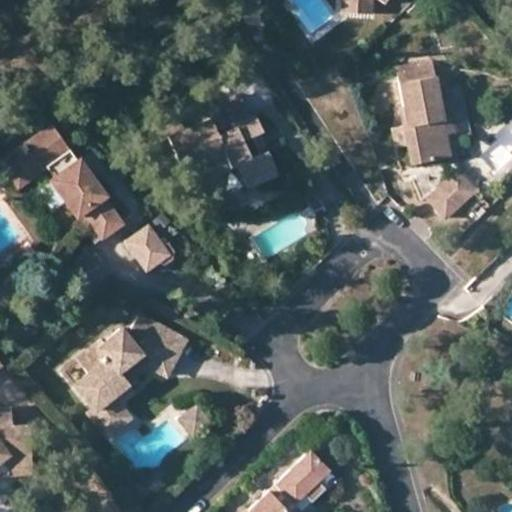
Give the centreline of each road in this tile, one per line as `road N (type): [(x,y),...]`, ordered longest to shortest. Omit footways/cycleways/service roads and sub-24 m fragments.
road 1 (residential): [(358,381),(430,288),(421,255),(402,240),(378,239),(281,331),(283,367),(303,391)]
road 2 (residential): [(303,391),(182,511)]
road 3 (residential): [(404,511),(369,394),(358,381)]
